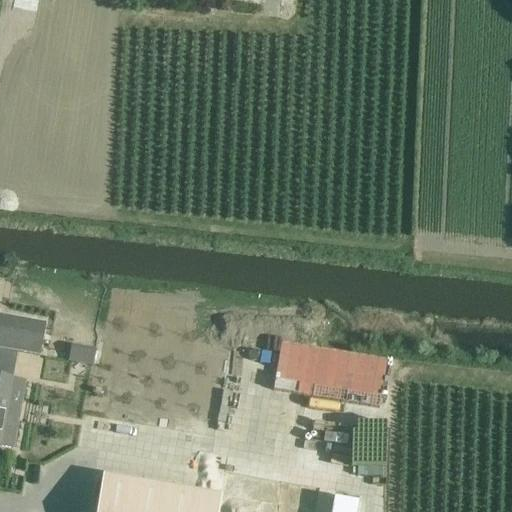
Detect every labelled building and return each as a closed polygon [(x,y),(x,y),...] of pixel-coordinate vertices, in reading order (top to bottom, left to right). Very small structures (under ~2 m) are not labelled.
[(0,350),(16,353),(17,353),(39,357),(45,326),(0,317),(0,350)] [(71,347),(68,362),(92,366),(95,351),(71,347)] [(12,381),(11,381),(0,378),(0,447),(1,448),(5,422),(17,424),(25,383),(12,381)] [(251,476),(249,487),(272,491),(274,480),(251,476)] [(95,511),(218,511),(221,498),(102,478),(95,511)] [(330,511),(354,511),(357,501),(333,497),(330,511)] [(245,504),(245,511),(266,511),(266,503),(245,504)]
